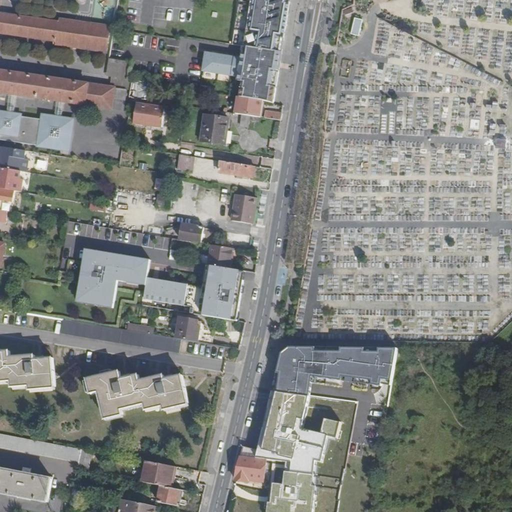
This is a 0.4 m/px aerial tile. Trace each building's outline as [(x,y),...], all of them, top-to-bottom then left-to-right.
[(240,0),(232,46),(246,48),(283,54),(292,0),(240,0)] [(352,5),(342,10),(345,17),(354,12),(352,5)] [(0,14),(0,33),(57,42),(56,45),(106,52),(110,27),(59,19),(59,23),(0,14)] [(352,34),(360,36),(364,19),(356,17),(352,34)] [(283,54),(246,48),(243,59),(243,61),(254,63),(255,58),(281,63),(283,54)] [(243,59),(207,52),(203,71),(240,77),(239,81),(243,82),(241,89),(242,90),(241,98),(262,101),(274,103),(281,63),(255,58),(254,63),(243,61),(243,59)] [(126,61),(109,59),(107,76),(112,77),(110,88),(128,91),(130,80),(132,62),(127,61),(126,61)] [(56,101),(63,103),(125,112),(128,91),(0,71),(0,93),(9,95),(15,96),(56,101)] [(9,95),(6,114),(13,115),(15,96),(9,95)] [(241,98),(239,98),(237,114),(243,115),(259,117),(260,117),(262,102),(262,101),(241,98)] [(61,119),(63,103),(56,101),(54,118),(61,119)] [(166,110),(138,105),(134,124),(163,129),(166,110)] [(266,118),(281,121),(282,114),(267,112),(266,118)] [(61,119),(54,118),(41,116),(41,121),(21,118),(21,116),(13,115),(6,114),(0,113),(0,126),(71,138),(73,120),(61,119)] [(259,117),(243,115),(241,126),(249,127),(250,121),(258,123),(259,117)] [(229,120),(206,117),(202,141),(225,145),(229,120)] [(0,141),(69,151),(71,138),(0,126),(0,141)] [(26,151),(0,147),(0,155),(3,156),(0,169),(21,173),(26,173),(28,160),(25,160),(26,151)] [(195,158),(181,156),(179,170),(193,172),(195,158)] [(255,168),(221,162),(220,173),(253,179),(255,168)] [(20,180),(21,173),(0,169),(0,189),(15,192),(22,193),(24,180),(20,180)] [(165,181),(156,180),(155,189),(163,191),(165,181)] [(14,203),(15,192),(0,189),(0,205),(1,206),(2,201),(14,203)] [(165,196),(158,195),(156,207),(163,209),(165,196)] [(257,199),(237,196),(232,221),(253,225),(257,199)] [(96,206),(107,207),(111,208),(113,200),(98,198),(96,206)] [(0,211),(0,222),(6,223),(6,222),(13,223),(14,214),(0,211)] [(183,225),(181,241),(183,241),(201,244),(203,229),(183,225)] [(179,261),(183,241),(181,241),(173,240),(170,260),(179,261)] [(232,250),(212,246),(209,266),(229,270),(232,250)] [(150,261),(90,251),(81,303),(114,308),(118,281),(146,286),(147,279),(150,261)] [(238,320),(244,283),(210,277),(208,289),(147,279),(146,286),(143,299),(191,307),(190,312),(238,320)] [(197,343),(200,327),(197,327),(198,322),(182,320),(178,339),(180,340),(197,343)] [(247,321),(241,320),(238,332),(244,334),(247,321)] [(178,352),(180,340),(178,339),(156,336),(153,335),(127,331),(119,330),(97,326),(94,326),(73,323),(65,321),(64,321),(62,333),(178,352)] [(128,325),(127,331),(153,335),(154,330),(128,325)] [(335,349),(310,346),(309,354),(305,354),(302,383),(322,385),(326,354),(334,355),(335,349)] [(35,358),(11,360),(10,354),(0,354),(0,381),(13,381),(13,386),(31,385),(31,389),(55,387),(53,361),(36,363),(35,358)] [(120,374),(89,382),(92,393),(100,391),(106,420),(124,416),(122,410),(146,404),(147,410),(164,406),(165,410),(189,404),(183,378),(166,381),(165,378),(141,384),(139,378),(122,382),(120,374)] [(259,390),(253,413),(263,415),(261,421),(273,423),(280,393),(259,390)] [(356,403),(347,402),(345,413),(354,415),(356,403)] [(0,446),(79,462),(82,450),(0,434),(0,446)] [(82,449),(82,450),(79,462),(78,470),(89,472),(93,451),(82,449)] [(244,449),(242,457),(267,460),(268,460),(268,454),(269,452),(244,449)] [(268,454),(268,460),(287,463),(288,456),(268,454)] [(267,460),(242,457),(236,481),(250,483),(250,481),(264,482),(267,460)] [(143,461),(138,482),(143,483),(147,461),(143,461)] [(177,467),(147,461),(143,483),(162,487),(174,489),(177,467)] [(340,499),(341,491),(345,470),(331,468),(330,477),(335,477),(331,498),(340,499)] [(52,479),(29,475),(20,473),(0,469),(0,493),(48,503),(52,479)] [(74,490),(110,497),(113,485),(119,486),(118,489),(123,490),(125,479),(89,472),(78,470),(74,490)] [(174,489),(162,487),(159,502),(178,506),(178,503),(181,490),(174,489)] [(347,493),(341,491),(340,499),(338,511),(344,511),(347,493)] [(318,511),(337,511),(338,511),(340,499),(331,498),(321,497),(318,511)] [(157,511),(158,508),(123,500),(121,510),(125,511),(124,511),(157,511)]
